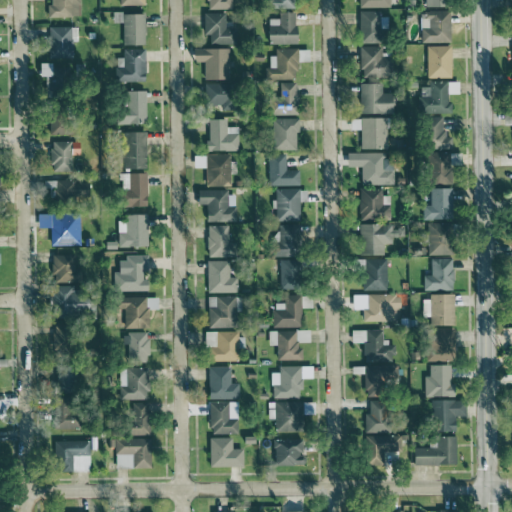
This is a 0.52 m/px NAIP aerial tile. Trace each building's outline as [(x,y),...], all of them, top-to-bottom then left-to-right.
[(45,3),(45,16),(77,16),(77,0),(49,0),(49,3),(45,3)] [(357,42),(377,42),(376,9),(356,10),(357,42)] [(447,10),(418,11),(419,42),(448,41),(447,10)] [(293,43),(292,11),(277,12),(277,18),(265,18),(266,43),(293,43)] [(223,12),(201,12),(201,33),(207,33),(207,44),(229,43),(229,26),(223,27),(223,12)] [(141,13),(120,13),(121,44),(142,44),(141,13)] [(46,57),(70,56),(69,39),(74,39),(74,25),(45,26),(46,57)] [(448,44),(424,45),(424,77),(448,77),(448,44)] [(390,75),(390,56),(379,56),(378,45),(357,46),(358,76),(390,75)] [(227,48),(189,47),(189,61),(201,61),(200,78),(226,78),(227,48)] [(294,47),(273,48),(273,55),(268,55),(268,78),(295,78),(294,47)] [(121,48),(121,56),(113,56),(114,81),(142,80),(141,48),(121,48)] [(36,62),(36,75),(43,75),(44,91),(57,90),(56,62),(36,62)] [(456,80),(426,81),(426,86),(416,86),(417,113),(447,112),(446,93),(457,93),(456,80)] [(267,114),(293,114),(293,81),(277,81),(277,93),(266,93),(267,114)] [(201,83),(202,104),(227,103),(226,82),(201,83)] [(357,82),(357,113),(379,113),(380,82),(357,82)] [(142,90),(124,90),(124,102),(114,102),(114,123),(142,123),(142,90)] [(440,115),(419,116),(419,148),(448,147),(448,136),(441,136),(440,115)] [(270,149),(295,149),(295,117),(270,118),(270,149)] [(357,148),(383,148),(384,117),(348,117),(347,129),(358,129),(357,148)] [(225,118),(207,118),(207,140),(203,140),(204,150),(237,149),(237,126),(225,126),(225,118)] [(121,167),(143,167),(142,131),(120,131),(121,167)] [(69,154),(77,154),(76,140),(48,141),(48,170),(70,169),(69,154)] [(426,183),(447,183),(446,151),(425,152),(426,183)] [(358,183),(392,183),(392,166),(380,166),(380,152),(359,152),(358,183)] [(228,186),(229,154),(191,153),(191,166),(204,167),(204,185),(228,186)] [(266,185),(297,184),(297,169),(283,169),(283,153),(266,153),(266,185)] [(144,172),(117,172),(118,206),(144,205),(144,172)] [(47,187),(47,200),(74,199),(74,191),(85,190),(85,179),(42,180),(42,187),(47,187)] [(296,201),(304,201),(304,187),(273,188),(274,221),(297,220),(296,201)] [(380,187),(356,188),(357,219),(389,218),(388,194),(380,195),(380,187)] [(429,204),(421,204),(422,218),(451,218),(450,187),(429,187),(429,204)] [(226,189),(194,189),(194,204),(204,204),(204,221),(234,220),(234,206),(226,206),(226,189)] [(77,244),(77,213),(49,213),(49,244),(77,244)] [(116,220),(116,246),(144,246),(143,213),(123,214),(123,220),(116,220)] [(357,254),(381,254),(381,242),(388,242),(388,222),(356,223),(357,254)] [(427,254),(447,254),(447,222),(426,222),(427,254)] [(228,225),(206,224),(205,256),(227,256),(228,225)] [(271,255),(295,256),(295,224),(271,224),(271,255)] [(72,282),(73,255),(50,254),(49,281),(72,282)] [(111,290),(144,290),(144,255),(124,255),(124,271),(111,271),(111,290)] [(421,290),(450,289),(449,257),(428,257),(429,274),(421,274),(421,290)] [(385,289),(384,258),(354,259),(354,271),(360,271),(361,289),(385,289)] [(204,292),(234,291),(233,259),(204,260),(204,292)] [(278,287),(296,287),(295,259),(278,260),(278,287)] [(70,285),(48,285),(48,316),(94,315),(93,294),(70,294),(70,285)] [(300,326),(299,293),(284,294),(284,302),(272,302),(272,327),(300,326)] [(361,320),(393,321),(393,307),(397,307),(397,294),(365,293),(365,307),(361,307),(361,320)] [(451,294),(420,295),(420,316),(427,316),(427,325),(451,324),(451,294)] [(206,296),(207,327),(235,326),(234,295),(206,296)] [(121,327),(146,327),(146,309),(155,309),(155,296),(111,296),(112,309),(121,309),(121,327)] [(391,361),(391,344),(380,344),(380,329),(362,328),(362,360),(391,361)] [(451,328),(423,328),(423,359),(451,359),(451,328)] [(308,329),(266,330),(267,344),(275,344),(275,359),(298,359),(298,342),(308,341),(308,329)] [(363,329),(349,329),(349,341),(362,342),(363,329)] [(207,360),(236,360),(236,330),(203,331),(203,346),(206,346),(207,360)] [(145,332),(120,331),(120,344),(125,344),(124,361),(145,361),(145,332)] [(395,364),(363,363),(362,388),(382,389),(382,377),(395,378),(395,364)] [(421,395),(451,395),(451,383),(448,383),(448,364),(426,364),(426,375),(421,375),(421,395)] [(228,366),(206,365),(206,398),(236,398),(236,382),(228,382),(228,366)] [(270,397),(298,397),(298,365),(278,365),(277,372),(270,372),(270,397)] [(117,399),(145,398),(144,367),(117,368),(117,399)] [(362,413),(362,432),(383,432),(383,399),(366,399),(366,413),(362,413)] [(427,400),(428,430),(452,430),(451,414),(459,414),(459,399),(427,400)] [(301,400),(273,401),(274,430),(301,430),(301,400)] [(235,433),(235,401),(207,401),(207,433),(235,433)] [(146,434),(145,402),(130,402),(130,419),(121,420),(121,434),(146,434)] [(50,428),(73,429),(74,405),(51,404),(50,428)] [(363,434),(362,464),(381,464),(381,450),(397,450),(398,435),(363,434)] [(453,463),(452,435),(426,436),(426,446),(410,447),(410,465),(453,463)] [(147,437),(111,438),(111,468),(148,467),(147,437)] [(206,437),(206,466),(240,466),(239,448),(229,448),(229,437),(206,437)] [(271,464),(301,464),(301,455),(298,455),(298,439),(271,439),(271,464)] [(50,440),(51,471),(87,470),(86,440),(50,440)]
